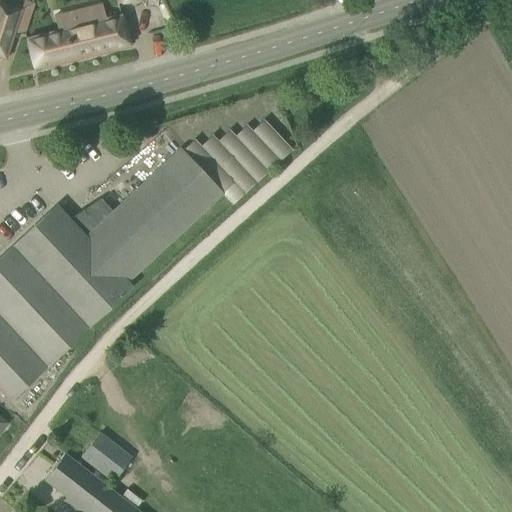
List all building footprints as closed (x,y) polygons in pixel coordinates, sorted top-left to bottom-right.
[(0,3),(0,57),(5,59),(14,33),(18,34),(25,33),(34,4),(24,1),(21,10),(0,3)] [(26,38),(34,70),(129,46),(121,14),(26,38)] [(221,193),(232,204),(291,150),(264,120),(252,131),(246,125),(235,136),(229,130),(217,141),(212,135),(200,146),(195,141),(182,152),(180,149),(110,215),(100,204),(75,227),(55,206),(0,257),(0,389),(9,400),(131,287),(126,282),(221,193)] [(111,480),(129,458),(114,446),(98,434),(81,456),(97,468),(111,480)] [(86,506),(93,511),(139,511),(64,454),(44,480),(83,510),(86,506)]
